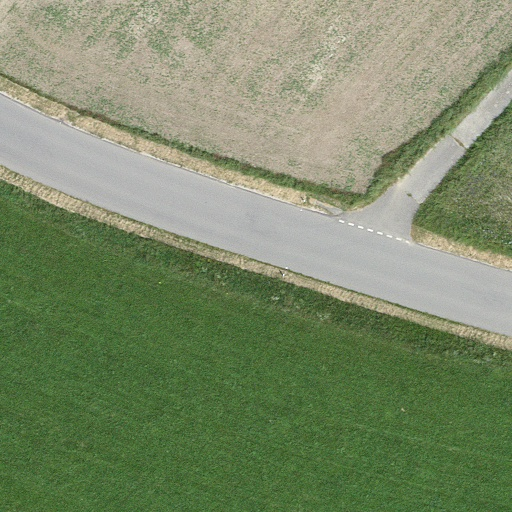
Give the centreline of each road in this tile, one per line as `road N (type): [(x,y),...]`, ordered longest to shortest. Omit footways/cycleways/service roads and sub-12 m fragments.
road 1 (tertiary): [(0,134),(357,258),(511,297)]
road 2 (track): [(357,258),(511,90)]
